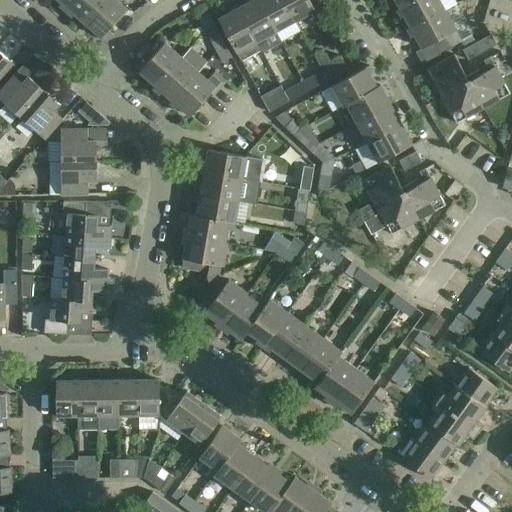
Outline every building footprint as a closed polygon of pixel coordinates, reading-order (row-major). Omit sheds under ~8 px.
[(74,0),(68,8),(84,22),(103,0),(74,0)] [(117,0),(103,0),(84,22),(106,41),(112,35),(107,31),(127,9),(117,0)] [(276,31),(258,0),(252,0),(238,8),(262,52),(280,42),(275,31),(276,31)] [(258,0),(276,31),(296,20),(284,0),(258,0)] [(284,0),(296,20),(315,10),(309,0),(284,0)] [(395,0),(400,8),(415,0),(395,0)] [(415,0),(400,8),(410,27),(445,9),(456,3),(454,0),(415,0)] [(260,49),(262,52),(238,8),(218,19),(240,60),(260,49)] [(462,40),(445,9),(410,27),(422,48),(434,41),(440,52),(462,40)] [(215,25),(208,14),(199,19),(205,30),(215,25)] [(497,44),(491,33),(461,49),(467,60),(497,44)] [(217,51),(226,46),(220,35),(211,40),(217,51)] [(135,67),(156,86),(181,57),(160,38),(135,67)] [(232,57),(226,46),(217,51),(223,62),(232,57)] [(0,78),(13,64),(0,52),(0,78)] [(313,55),(322,72),(327,80),(346,70),(339,56),(328,62),(324,55),(323,56),(320,52),(313,55)] [(482,61),(485,66),(466,76),(454,54),(427,69),(456,123),(510,93),(490,57),(482,61)] [(173,101),(198,72),(181,57),(156,86),(173,101)] [(343,106),(346,104),(377,87),(370,74),(373,73),(369,65),(332,86),(343,106)] [(207,80),(198,72),(173,101),(190,116),(210,92),(213,95),(225,81),(215,72),(207,80)] [(322,72),(303,82),(308,90),(327,80),(322,72)] [(0,106),(0,114),(9,123),(16,115),(19,118),(44,90),(28,76),(22,83),(13,75),(0,90),(0,100),(3,103),(0,106)] [(303,82),(284,92),(289,101),(308,90),(303,82)] [(269,112),(289,101),(284,92),(280,85),(260,96),(269,112)] [(380,86),(377,87),(346,104),(357,124),(391,105),(380,86)] [(59,104),(44,90),(19,118),(43,139),(62,118),(53,111),(59,104)] [(391,105),(357,124),(351,128),(361,146),(367,142),(401,124),(391,105)] [(294,135),(301,127),(293,119),(285,127),(294,135)] [(301,127),(294,135),(309,149),(320,143),(308,123),(301,127)] [(412,144),(401,124),(367,142),(378,162),(412,144)] [(61,164),(96,162),(96,140),(87,140),(87,128),(61,129),(61,164)] [(285,141),(276,147),(287,161),(295,155),(285,141)] [(323,162),(334,157),(320,143),(309,149),(323,161),(323,162)] [(204,173),(242,179),(246,156),(208,149),(204,173)] [(416,151),(399,160),(404,171),(422,161),(416,151)] [(334,157),(323,162),(317,195),(329,189),(334,157)] [(97,182),(96,162),(61,164),(61,194),(88,194),(88,182),(97,182)] [(425,168),(418,172),(421,177),(401,188),(389,167),(363,181),(391,234),(445,205),(425,168)] [(502,187),(511,189),(511,170),(507,169),(502,187)] [(242,179),(204,173),(200,194),(238,201),(242,179)] [(300,190),(309,192),(311,177),(302,176),(300,190)] [(309,192),(300,190),(298,201),(307,202),(309,192)] [(238,201),(200,194),(196,216),(228,222),(234,223),(238,201)] [(67,214),(66,235),(110,239),(111,226),(97,225),(98,214),(85,213),(86,201),(63,202),(62,214),(67,214)] [(375,217),(368,204),(358,209),(364,222),(375,217)] [(294,222),(305,224),(306,212),(296,210),(294,222)] [(224,242),(228,222),(196,216),(191,215),(187,236),(190,237),(225,243),(225,242),(224,242)] [(110,239),(66,235),(64,258),(94,260),(95,248),(109,249),(110,239)] [(221,265),(225,243),(190,237),(189,242),(186,242),(181,267),(196,270),(196,269),(208,271),(206,278),(218,273),(219,264),(221,265)] [(297,254),(304,244),(294,237),(287,248),(281,244),(275,253),(286,260),(292,251),(297,254)] [(327,258),(334,249),(324,242),(317,251),(327,258)] [(511,252),(505,248),(500,255),(511,263),(511,252)] [(344,256),(334,249),(327,258),(337,265),(344,256)] [(511,263),(500,255),(495,262),(507,270),(511,263)] [(94,260),(64,258),(62,279),(107,283),(108,269),(94,268),(94,260)] [(363,283),(370,274),(360,266),(353,275),(363,283)] [(2,284),(0,283),(0,319),(5,319),(4,304),(17,304),(16,269),(2,269),(2,284)] [(380,281),(370,274),(363,283),(373,290),(380,281)] [(21,275),(21,296),(32,296),(33,276),(21,275)] [(227,282),(220,277),(208,281),(214,286),(207,296),(206,295),(198,307),(218,322),(220,320),(225,323),(223,325),(241,339),(247,331),(263,307),(245,295),(247,293),(228,280),(227,282)] [(62,279),(61,299),(91,301),(92,291),(106,292),(107,283),(62,279)] [(473,300),(483,307),(493,294),(483,286),(473,300)] [(399,309),(405,300),(395,293),(389,302),(399,309)] [(95,302),(91,301),(61,299),(51,299),(49,320),(45,319),(44,333),(66,334),(67,322),(80,323),(81,312),(95,313),(95,302)] [(247,331),(318,382),(339,356),(342,352),(268,299),(263,307),(247,331)] [(416,308),(405,300),(399,309),(409,316),(416,308)] [(474,320),(483,307),(473,300),(464,312),(474,320)] [(500,322),(492,334),(511,348),(511,306),(511,308),(507,304),(496,319),(500,322)] [(434,312),(429,318),(423,327),(433,335),(444,319),(434,312)] [(459,313),(454,321),(465,330),(471,322),(459,313)] [(460,337),(465,330),(454,321),(448,329),(460,337)] [(419,332),(414,339),(426,348),(431,341),(419,332)] [(511,367),(511,351),(491,336),(479,351),(508,372),(511,367)] [(407,357),(417,365),(421,360),(410,352),(407,357)] [(374,382),(339,356),(318,382),(315,386),(352,413),(374,382)] [(409,376),(417,365),(407,357),(398,368),(409,376)] [(497,388),(468,367),(455,384),(484,405),(497,388)] [(402,385),(409,376),(398,368),(391,377),(402,385)] [(118,415),(138,415),(137,379),(118,380),(118,415)] [(158,414),(159,415),(159,409),(173,390),(168,387),(159,387),(159,379),(137,379),(138,415),(158,414)] [(56,416),(77,415),(77,380),(56,380),(56,416)] [(78,429),(99,428),(98,380),(77,380),(77,415),(78,429)] [(117,415),(118,415),(118,380),(98,380),(99,428),(118,428),(117,415)] [(484,405),(455,384),(446,396),(443,393),(432,408),(436,411),(428,423),(456,443),(458,445),(467,433),(473,438),(484,423),(477,418),(486,406),(484,405)] [(183,433),(205,404),(187,391),(183,397),(173,390),(159,409),(159,415),(183,433)] [(363,410),(375,419),(384,406),(372,397),(363,410)] [(205,404),(183,433),(199,445),(221,415),(205,404)] [(375,419),(363,410),(353,423),(366,431),(375,419)] [(428,423),(415,440),(444,461),(456,443),(428,423)] [(199,457),(218,470),(237,444),(240,439),(222,426),(199,457)] [(0,455),(10,455),(8,430),(0,430),(0,455)] [(444,461),(415,440),(402,458),(431,479),(444,461)] [(232,488),(255,456),(237,444),(218,470),(214,475),(232,488)] [(98,456),(78,456),(78,460),(65,460),(65,456),(52,456),(52,478),(98,478),(98,456)] [(137,459),(135,477),(142,477),(165,493),(175,479),(169,474),(165,480),(156,475),(161,466),(149,459),(149,456),(137,456),(137,459)] [(250,501),(273,469),(255,456),(232,488),(250,501)] [(118,459),(109,459),(110,477),(119,477),(119,459),(118,459)] [(137,459),(136,459),(119,459),(119,477),(135,477),(137,459)] [(0,467),(0,493),(12,493),(10,467),(0,467)] [(265,511),(269,511),(272,509),(291,482),(273,469),(250,501),(265,511)] [(276,511),(296,511),(313,489),(295,477),(291,482),(272,509),(276,511)] [(313,489),(296,511),(324,511),(331,503),(313,489)] [(189,509),(195,501),(185,493),(179,502),(189,509)] [(195,501),(189,509),(192,511),(203,511),(206,509),(195,501)] [(164,510),(166,511),(179,511),(180,511),(169,503),(164,510)]
